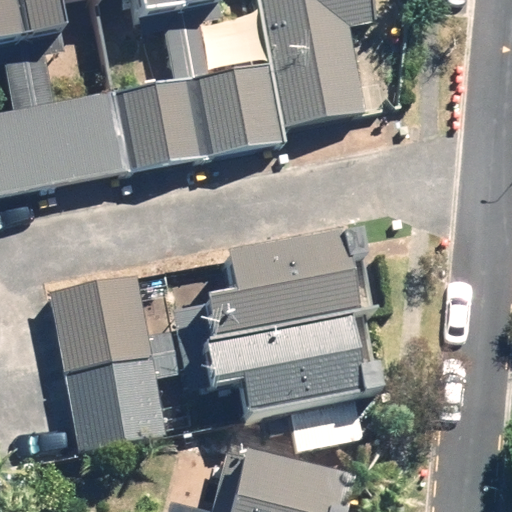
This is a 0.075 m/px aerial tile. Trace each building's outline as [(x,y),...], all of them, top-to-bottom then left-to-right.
[(0,0),(0,50),(27,45),(17,0),(0,0)] [(17,0),(27,45),(68,37),(63,11),(84,7),(83,0),(17,0)] [(83,0),(84,7),(90,34),(228,6),(226,0),(83,0)] [(257,0),(272,71),(284,132),(369,115),(353,34),(374,29),(368,0),(257,0)] [(0,202),(133,175),(118,102),(58,115),(48,69),(0,78),(0,202)] [(188,88),(203,161),(287,144),(284,132),(272,71),(188,88)] [(203,161),(188,88),(118,102),(133,175),(203,161)] [(345,235),(219,261),(226,296),(201,301),(211,346),(349,318),(361,315),(345,235)] [(61,378),(155,361),(140,279),(46,297),(61,378)] [(353,406),(367,404),(386,400),(379,366),(360,370),(349,318),(211,346),(220,393),(236,390),(244,429),(286,420),(353,406)] [(155,361),(61,378),(76,459),(171,442),(155,361)] [(353,406),(286,420),(293,457),(360,443),(353,406)] [(349,511),(354,489),(220,459),(208,511),(349,511)]
